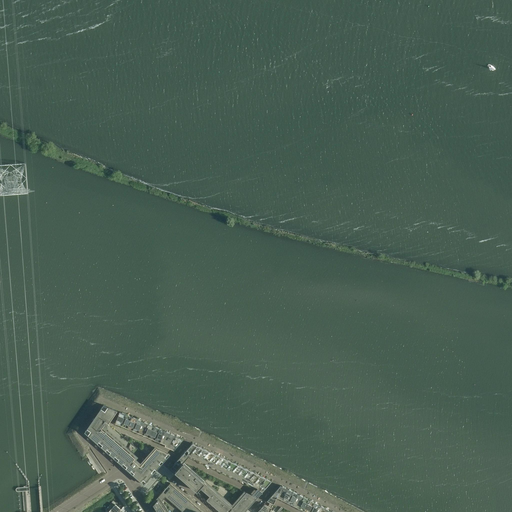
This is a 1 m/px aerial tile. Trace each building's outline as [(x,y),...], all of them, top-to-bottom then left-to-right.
[(144,485),(170,454),(156,448),(147,458),(109,424),(117,411),(103,405),(84,433),(144,485)] [(183,439),(120,412),(115,422),(166,444),(165,446),(174,450),(183,439)] [(196,491),(199,488),(209,496),(206,500),(219,511),(244,511),(257,497),(260,494),(272,481),(258,475),(245,468),(232,462),(219,456),(205,450),(192,443),(180,457),(179,458),(170,468),(196,491)] [(150,506),(153,511),(202,511),(170,483),(150,506)] [(273,511),(270,510),(277,496),(307,511),(331,511),(319,505),(300,495),(280,485),(257,511),(273,511)]
